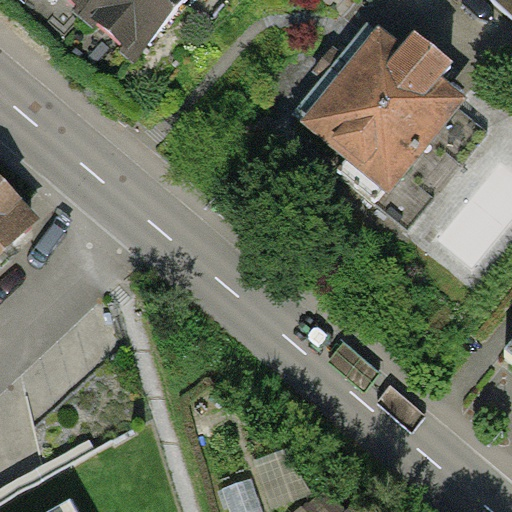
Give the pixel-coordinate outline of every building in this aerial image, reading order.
[(68,0),(90,18),(105,0),(68,0)] [(105,0),(90,18),(137,60),(189,0),(105,0)] [(511,0),(483,0),(511,24),(511,0)] [(383,33),(300,138),(396,214),(480,109),(383,33)] [(0,194),(0,259),(33,228),(0,194)] [(511,367),(511,342),(500,357),(511,367)]
